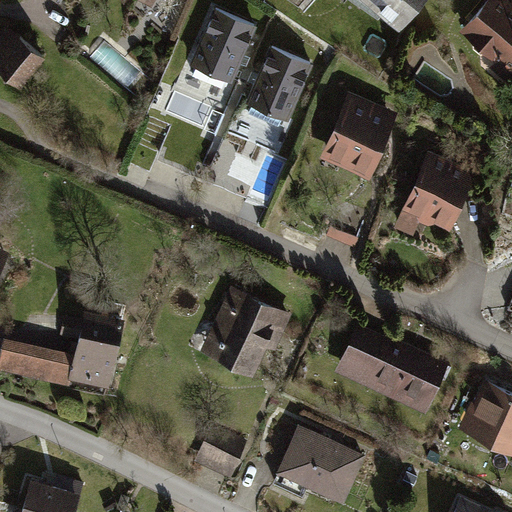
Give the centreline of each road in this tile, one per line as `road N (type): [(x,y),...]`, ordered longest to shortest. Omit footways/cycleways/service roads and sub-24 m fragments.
road 1 (residential): [(511,355),(125,177)]
road 2 (residential): [(230,511),(0,409)]
